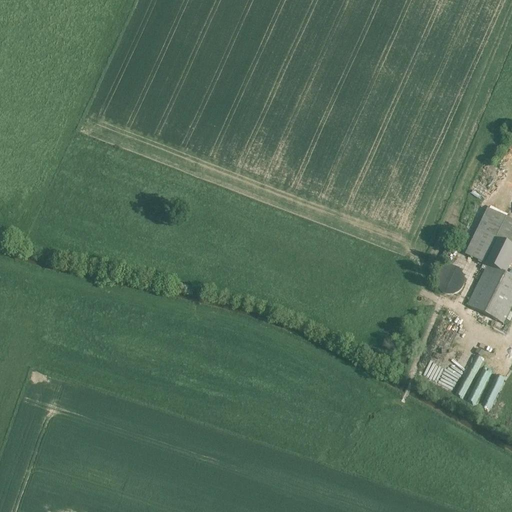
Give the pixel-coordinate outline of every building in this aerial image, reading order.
[(495,240),(499,233),(506,219),(489,210),(479,231),(495,240)] [(467,256),(472,259),(473,259),(483,264),(495,240),(479,231),(467,256)] [(511,247),(496,240),(494,242),(483,265),(505,275),(511,261),(511,247)] [(481,269),(484,271),(485,271),(467,307),(503,325),(511,306),(511,278),(506,275),(505,276),(484,265),(481,269)] [(437,276),(436,278),(435,281),(436,284),(436,287),(438,290),(439,292),(442,294),(445,295),(447,296),(451,296),(453,296),(456,294),(458,293),(461,291),(462,288),(463,285),(463,283),(463,280),(463,278),(462,275),(460,273),(459,272),(456,270),(454,269),(452,268),(449,268),(447,269),(445,269),(442,270),(440,272),(438,274),(437,276)]
